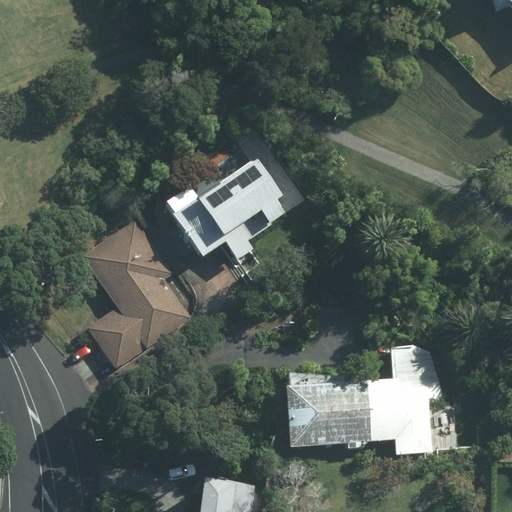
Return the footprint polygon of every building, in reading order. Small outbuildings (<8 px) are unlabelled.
[(511,0),(486,0),(492,17),(500,12),(511,22),(511,0)] [(284,201),(255,160),(164,225),(195,267),(219,250),(232,268),(251,255),(244,246),(261,234),(262,236),(280,223),(271,210),(284,201)] [(113,374),(191,322),(164,283),(172,277),(134,223),(78,262),(114,312),(85,333),(113,374)] [(365,385),(278,382),(278,398),(272,399),(279,458),(389,446),(391,460),(430,456),(425,410),(446,408),(424,351),(386,355),(390,386),(365,389),(365,385)] [(192,487),(189,511),(249,511),(252,494),(192,487)]
